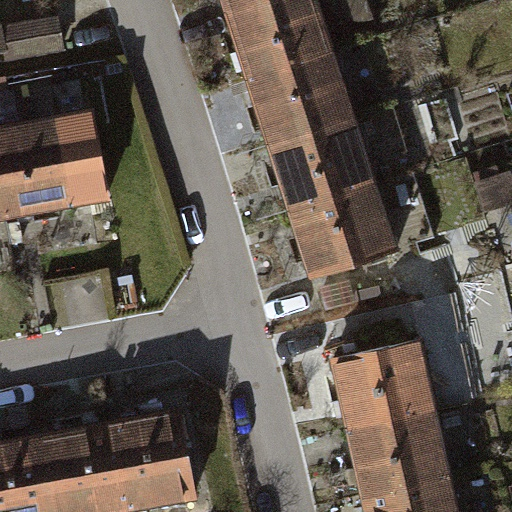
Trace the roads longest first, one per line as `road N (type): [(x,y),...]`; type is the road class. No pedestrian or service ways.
road 1 (residential): [(145,0),(242,320)]
road 2 (residential): [(0,367),(242,320)]
road 3 (residential): [(242,320),(283,511)]
